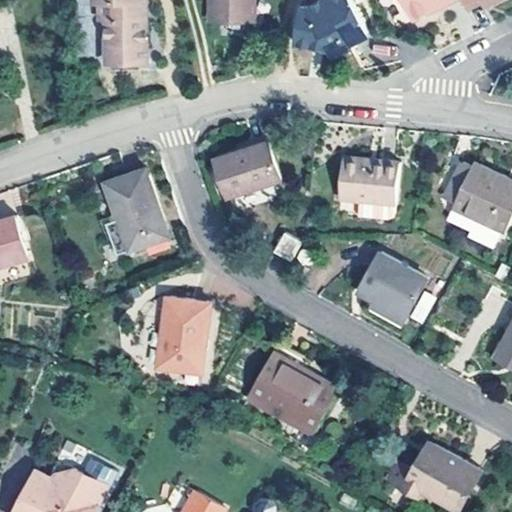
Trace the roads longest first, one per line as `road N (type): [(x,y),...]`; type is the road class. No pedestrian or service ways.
road 1 (residential): [(511,420),(206,236),(167,114)]
road 2 (residential): [(438,110),(249,95),(167,114)]
road 3 (residential): [(167,114),(0,169)]
